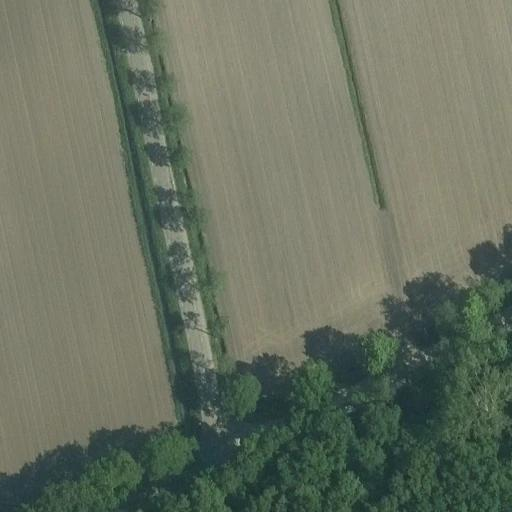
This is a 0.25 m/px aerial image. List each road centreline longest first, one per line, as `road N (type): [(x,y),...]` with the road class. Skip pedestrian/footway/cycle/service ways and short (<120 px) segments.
road 1 (unclassified): [(117,511),(220,457),(125,0)]
road 2 (track): [(250,442),(511,312)]
